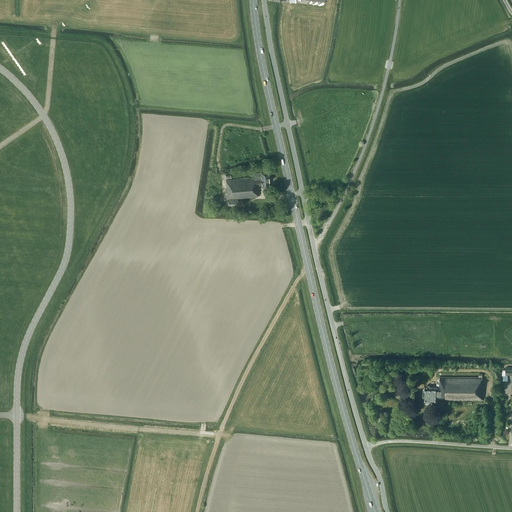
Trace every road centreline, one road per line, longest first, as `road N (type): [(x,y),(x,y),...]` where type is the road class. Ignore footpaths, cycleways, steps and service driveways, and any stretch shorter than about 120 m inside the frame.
road 1 (unclassified): [(16,511),(21,353),(65,261),(70,204),(53,132),(0,68)]
road 2 (primary): [(375,511),(298,224)]
road 3 (unclassified): [(365,447),(308,221)]
road 4 (primary): [(298,224),(253,0)]
road 5 (unclassified): [(308,221),(263,0)]
road 6 (track): [(213,435),(23,415)]
road 7 (track): [(219,434),(297,277)]
road 8 (unclassified): [(511,448),(406,441),(365,447)]
